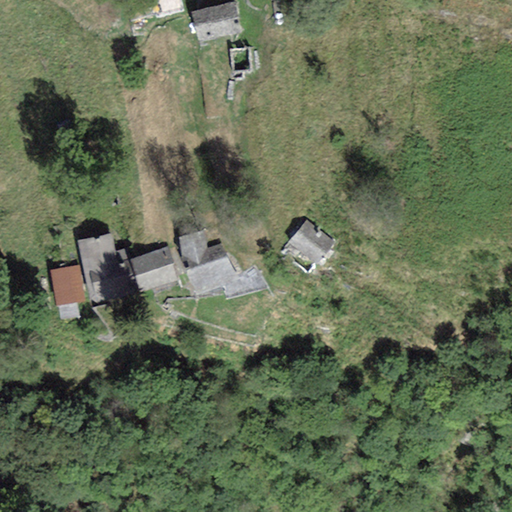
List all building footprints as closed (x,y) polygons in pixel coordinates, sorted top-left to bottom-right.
[(192,12),(199,42),(239,33),(234,3),(192,12)] [(333,242),(305,221),(288,242),(316,264),(333,242)] [(204,229),(178,237),(182,261),(196,296),(239,280),(220,243),(206,249),(204,229)] [(112,233),(77,240),(91,306),(125,300),(124,295),(137,291),(123,249),(115,252),(112,233)] [(167,247),(130,260),(140,292),(178,279),(167,247)] [(78,263),(50,268),(56,306),(85,301),(78,263)]
